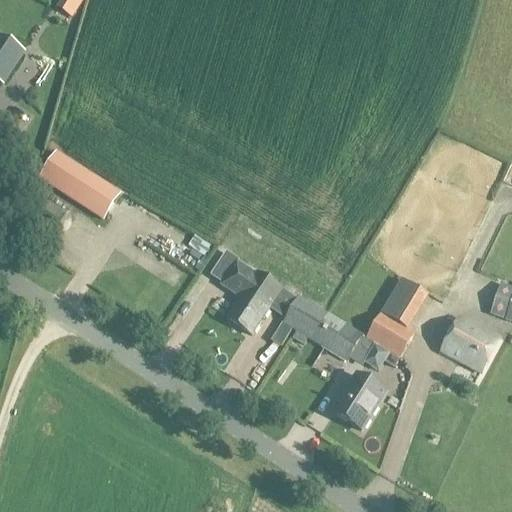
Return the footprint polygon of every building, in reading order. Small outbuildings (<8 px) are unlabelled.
[(84,0),(62,0),(56,9),(72,19),(84,0)] [(0,83),(3,85),(23,54),(0,39),(0,83)] [(119,196),(57,155),(40,181),(103,221),(119,196)] [(256,278),(252,276),(239,266),(240,264),(229,256),(216,273),(227,281),(222,288),(240,302),(226,321),(249,338),(280,293),(257,277),(256,278)] [(366,338),(365,341),(402,362),(418,337),(409,332),(430,298),(406,283),(371,341),(366,338)] [(365,341),(366,338),(301,298),(284,325),(347,366),(350,361),(352,362),(365,341)] [(442,353),(479,374),(496,345),(459,324),(442,353)] [(396,372),(402,362),(365,341),(352,362),(363,369),(365,365),(379,374),(384,364),(396,372)] [(357,378),(333,415),(361,433),(385,395),(357,378)]
